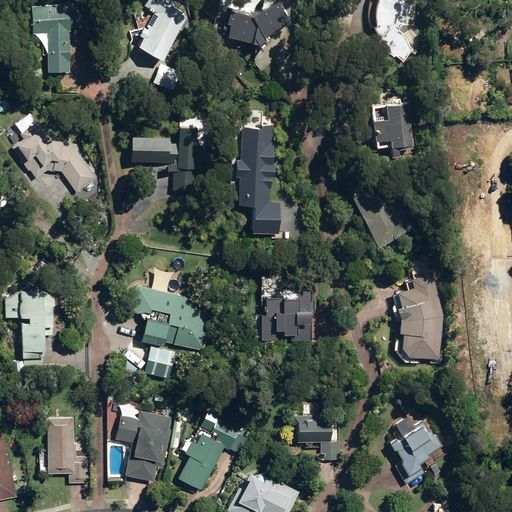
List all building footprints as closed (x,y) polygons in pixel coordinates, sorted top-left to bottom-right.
[(141,43),(167,56),(190,14),(179,8),(182,1),(180,0),(149,0),(147,4),(157,9),(143,33),(146,34),(141,43)] [(266,0),(250,9),(251,11),(229,6),(227,18),(229,19),(226,30),(258,38),(265,35),(263,31),(284,19),(280,10),(278,10),(271,0),(266,0)] [(398,53),(405,59),(413,49),(417,53),(421,42),(421,31),(417,23),(416,0),(371,0),(369,11),(373,25),(376,24),(380,35),(397,54),(398,53)] [(51,28),(51,69),(72,68),(71,59),(73,59),(72,38),(71,38),(70,29),(73,29),(73,25),(90,25),(90,1),(36,2),(36,29),(51,28)] [(380,138),(381,144),(415,141),(410,99),(403,100),(402,95),(395,96),(396,101),(389,102),(390,103),(377,105),(378,112),(387,111),(387,113),(376,114),(378,129),(383,128),(384,138),(380,138)] [(63,169),(78,190),(96,177),(62,129),(52,136),(40,118),(21,131),(26,137),(14,145),(30,168),(32,167),(38,176),(49,168),(63,169)] [(256,230),(281,231),(282,200),(272,200),(272,186),(274,187),(274,173),(276,173),(277,162),(274,162),(275,124),(246,123),(245,158),(242,158),(242,173),(243,173),(243,201),(256,201),(256,230)] [(174,188),(194,189),(196,166),(204,166),(205,159),(212,160),(213,147),(205,146),(205,143),(199,143),(200,125),(182,124),(181,136),(137,133),(135,157),(172,160),(172,167),(176,167),(174,188)] [(389,145),(391,155),(400,154),(399,144),(389,145)] [(352,189),(382,244),(424,221),(410,193),(394,202),(379,175),(352,189)] [(395,293),(399,304),(395,308),(397,317),(400,319),(404,320),(403,330),(407,330),(406,340),(397,340),(397,348),(407,360),(420,361),(421,355),(443,356),(445,313),(435,272),(415,277),(415,284),(402,289),(403,290),(395,293)] [(26,321),(26,355),(47,354),(47,347),(51,347),(50,332),(54,332),(53,323),(58,323),(57,301),(50,302),(49,286),(43,286),(33,280),(25,287),(9,295),(9,314),(33,314),(34,320),(26,321)] [(175,287),(180,293),(186,287),(181,281),(175,287)] [(168,340),(204,349),(213,312),(193,306),(195,297),(139,283),(133,308),(144,311),(144,312),(146,316),(150,317),(144,338),(167,343),(168,340)] [(302,330),(302,338),(315,338),(314,319),(317,319),(316,297),(315,297),(314,287),(301,287),(301,294),(270,294),(270,312),(259,312),(259,336),(280,335),(279,325),(289,325),(289,330),(302,330)] [(511,290),(496,296),(511,345),(511,290)] [(136,365),(121,354),(114,364),(129,375),(136,365)] [(322,440),(322,458),(341,457),(341,439),(336,440),(335,398),(318,398),(318,401),(299,402),(301,441),(322,440)] [(128,473),(156,479),(159,463),(165,465),(173,426),(171,426),(174,413),(143,407),(141,416),(123,413),(118,436),(135,440),(128,473)] [(181,475),(204,487),(227,443),(242,451),(250,436),(239,430),(243,424),(221,412),(211,432),(206,429),(201,439),(196,437),(188,450),(193,452),(181,475)] [(67,471),(67,481),(87,481),(87,455),(75,455),(75,442),(73,442),(73,416),(47,416),(47,471),(67,471)] [(397,464),(408,483),(429,470),(423,461),(433,455),(431,452),(445,444),(438,433),(436,434),(428,422),(401,438),(400,436),(393,440),(398,448),(399,447),(406,458),(397,464)] [(0,498),(19,494),(7,433),(0,434),(0,433),(0,498)] [(253,470),(247,483),(243,481),(229,508),(236,511),(289,511),(302,489),(270,473),(268,478),(253,470)]
